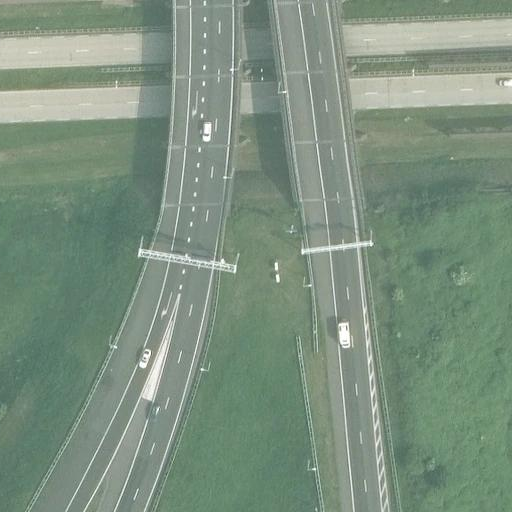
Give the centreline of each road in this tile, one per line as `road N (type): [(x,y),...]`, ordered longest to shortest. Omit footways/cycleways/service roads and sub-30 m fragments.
road 1 (motorway): [(313,0),(369,511)]
road 2 (secondary): [(0,110),(511,89)]
road 3 (secondary): [(511,36),(0,55)]
road 4 (motorway): [(216,0),(179,295)]
road 5 (motorway): [(179,295),(74,511)]
road 6 (motorway): [(179,295),(153,450),(128,511)]
